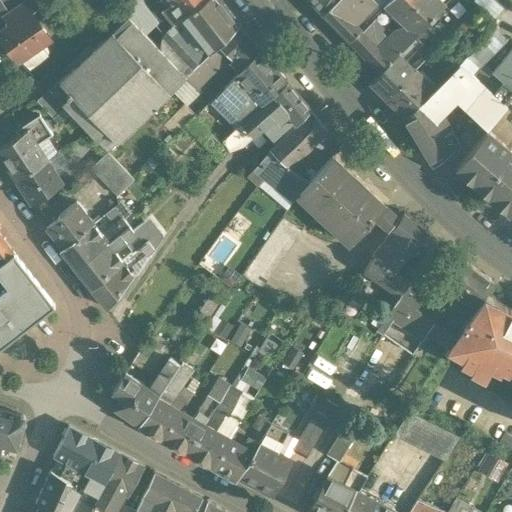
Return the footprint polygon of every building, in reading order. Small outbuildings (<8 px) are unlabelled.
[(7,12),(0,16),(7,27),(30,11),(30,12),(40,6),(36,0),(24,0),(12,8),(7,12)] [(5,0),(12,8),(24,0),(5,0)] [(64,20),(50,0),(36,0),(38,3),(58,32),(70,24),(66,19),(64,20)] [(138,0),(123,0),(133,10),(141,3),(138,0)] [(144,0),(141,3),(151,17),(161,8),(175,26),(185,18),(207,0),(144,0)] [(217,0),(207,0),(185,18),(212,51),(238,27),(217,0)] [(309,0),(322,14),(335,0),(309,0)] [(335,0),(322,14),(322,15),(348,42),(360,29),(356,25),(376,3),(373,0),(335,0)] [(438,0),(388,0),(383,5),(404,26),(415,36),(445,6),(438,0)] [(175,26),(162,36),(151,22),(154,20),(151,17),(141,3),(133,10),(92,48),(48,90),(107,152),(169,93),(182,81),(185,78),(212,51),(185,18),(175,26)] [(380,9),(360,29),(371,39),(379,32),(390,20),(389,19),(380,9)] [(7,27),(0,31),(0,38),(16,62),(49,40),(30,12),(30,11),(7,27)] [(491,31),(458,65),(468,74),(506,36),(509,33),(500,24),(492,32),(491,31)] [(386,38),(365,59),(378,73),(396,55),(415,36),(404,26),(395,29),(386,38)] [(212,51),(185,78),(200,93),(230,64),(233,62),(250,41),(238,27),(212,51)] [(360,29),(348,42),(358,52),(371,39),(360,29)] [(371,39),(358,52),(365,59),(386,38),(379,32),(371,39)] [(468,74),(474,79),(511,42),(506,36),(468,74)] [(250,41),(233,62),(230,64),(239,73),(259,52),(250,41)] [(511,49),(492,73),(498,78),(493,84),(498,88),(492,95),(505,106),(508,102),(511,94),(511,49)] [(287,83),(259,52),(239,73),(211,103),(235,128),(241,123),(260,106),(271,96),(287,83)] [(378,73),(368,84),(384,100),(412,71),(396,55),(378,73)] [(458,65),(438,84),(454,99),(464,108),(483,86),(474,79),(468,74),(458,65)] [(412,71),(384,100),(403,118),(421,100),(422,100),(433,89),(414,69),(412,71)] [(190,89),(182,81),(169,93),(177,101),(190,89)] [(287,83),(260,106),(241,123),(255,137),(264,129),(278,143),(309,111),(287,83)] [(433,89),(422,100),(421,100),(403,118),(422,149),(443,134),(450,129),(441,113),(454,99),(438,84),(433,89)] [(492,95),(483,86),(464,108),(478,121),(486,128),(505,106),(492,95)] [(47,91),(37,101),(45,110),(56,100),(47,91)] [(56,100),(45,110),(53,119),(64,108),(56,100)] [(184,105),(163,126),(173,136),(194,116),(184,105)] [(278,143),(271,151),(289,168),(325,131),(309,111),(278,143)] [(39,115),(14,131),(17,135),(0,146),(0,157),(14,179),(46,159),(37,144),(51,134),(39,115)] [(478,121),(469,130),(467,129),(450,147),(451,149),(450,150),(454,155),(456,152),(461,157),(466,151),(461,147),(472,135),(477,140),(485,130),(486,128),(478,121)] [(235,128),(221,142),(228,154),(243,148),(255,137),(241,123),(235,128)] [(511,207),(511,152),(485,130),(477,140),(457,163),(476,179),(474,182),(489,195),(492,192),(511,209),(511,207)] [(443,134),(422,149),(429,162),(437,157),(440,159),(450,150),(451,149),(450,147),(443,134)] [(271,151),(253,170),(263,179),(266,175),(293,201),(299,193),(307,184),(289,168),(271,151)] [(132,180),(107,152),(90,168),(116,195),(132,180)] [(385,207),(332,158),(307,184),(299,193),(352,242),(363,230),(385,207)] [(46,159),(14,179),(30,204),(62,183),(46,159)] [(76,203),(58,217),(59,218),(47,228),(62,247),(92,224),(76,203)] [(126,216),(117,205),(106,214),(114,224),(122,218),(123,219),(126,216)] [(397,218),(385,207),(363,230),(379,245),(397,218)] [(402,214),(370,257),(372,258),(363,271),(398,297),(408,282),(394,271),(406,255),(417,253),(431,236),(402,214)] [(302,230),(283,217),(241,276),(260,289),(302,230)] [(114,224),(101,235),(108,243),(128,227),(123,219),(122,218),(114,224)] [(62,247),(60,249),(75,269),(108,243),(101,235),(92,224),(62,247)] [(128,227),(108,243),(115,252),(135,235),(128,227)] [(148,241),(132,253),(137,260),(141,259),(145,264),(155,249),(148,241)] [(0,246),(0,259),(12,251),(5,242),(0,246)] [(108,243),(75,269),(90,287),(122,262),(122,261),(115,252),(108,243)] [(0,346),(53,305),(12,251),(0,259),(0,278),(6,286),(0,291),(0,346)] [(122,262),(90,287),(106,308),(133,275),(127,268),(137,260),(132,253),(122,261),(122,262)] [(460,258),(441,283),(447,287),(465,262),(460,258)] [(492,282),(465,262),(447,287),(460,296),(453,306),(456,308),(468,317),(482,296),(492,282)] [(423,290),(413,307),(407,316),(396,310),(381,334),(411,355),(427,330),(439,311),(430,305),(434,297),(423,290)] [(210,295),(196,314),(204,320),(218,301),(210,295)] [(511,311),(482,296),(468,317),(461,327),(460,327),(450,344),(447,348),(463,356),(460,361),(471,367),(472,364),(485,371),(488,365),(497,370),(501,362),(511,367),(511,311)] [(413,307),(398,297),(372,334),(379,338),(381,334),(396,310),(407,316),(413,307)] [(450,318),(439,311),(427,330),(431,332),(436,335),(439,337),(450,344),(460,327),(461,327),(468,317),(456,308),(450,318)] [(241,320),(233,338),(249,344),(257,327),(241,320)] [(431,332),(427,330),(411,355),(381,334),(379,338),(413,360),(420,350),(427,354),(439,337),(436,335),(432,341),(427,338),(431,332)] [(436,335),(431,332),(427,338),(432,341),(436,335)] [(377,341),(366,335),(362,342),(372,348),(377,341)] [(143,341),(132,359),(137,362),(140,358),(139,357),(147,344),(143,341)] [(164,354),(156,368),(160,370),(170,377),(179,364),(164,354)] [(132,359),(123,372),(149,388),(160,370),(156,368),(140,358),(137,362),(132,359)] [(179,364),(170,377),(156,398),(180,411),(191,395),(179,388),(190,371),(179,364)] [(149,388),(123,372),(110,391),(120,398),(114,408),(137,424),(156,398),(170,377),(160,370),(149,388)] [(215,381),(191,418),(203,424),(226,388),(215,381)] [(225,393),(209,418),(219,424),(235,399),(225,393)] [(180,411),(156,398),(137,424),(162,438),(180,411)] [(325,399),(293,449),(305,456),(336,406),(325,399)] [(14,414),(0,409),(0,445),(1,443),(18,447),(19,445),(23,427),(14,414)] [(191,418),(180,411),(162,438),(186,451),(204,425),(203,424),(191,418)] [(459,437),(407,411),(393,433),(445,459),(459,437)] [(262,416),(252,431),(262,437),(272,422),(262,416)] [(209,418),(204,425),(229,439),(233,431),(219,424),(209,418)] [(204,425),(186,451),(211,465),(229,439),(204,425)] [(91,439),(68,426),(53,455),(77,467),(91,439)] [(340,430),(326,452),(337,459),(351,437),(340,430)] [(511,438),(505,433),(498,443),(511,451),(511,438)] [(250,438),(244,447),(252,452),(253,450),(258,442),(250,438)] [(119,454),(91,439),(77,467),(94,476),(103,482),(119,454)] [(244,447),(229,439),(211,465),(235,479),(237,476),(252,452),(244,447)] [(291,460),(258,442),(253,450),(252,452),(237,476),(273,494),(291,460)] [(487,451),(477,470),(497,481),(507,462),(487,451)] [(143,466),(119,454),(103,482),(122,492),(128,495),(143,466)] [(366,476),(352,469),(344,484),(354,490),(356,491),(366,476)] [(70,481),(50,470),(35,503),(38,505),(53,511),(68,486),(70,481)] [(192,511),(200,497),(153,472),(136,507),(138,508),(144,511),(192,511)] [(326,475),(306,511),(342,511),(354,490),(344,484),(326,475)] [(103,482),(94,476),(86,491),(90,493),(96,496),(103,482)] [(111,511),(122,492),(103,482),(96,496),(93,502),(110,511),(111,511)] [(68,486),(53,511),(67,511),(79,491),(68,486)] [(356,491),(354,490),(342,511),(391,511),(393,510),(356,491)] [(445,511),(416,499),(410,510),(414,511),(445,511)] [(227,511),(206,500),(200,511),(227,511)]
